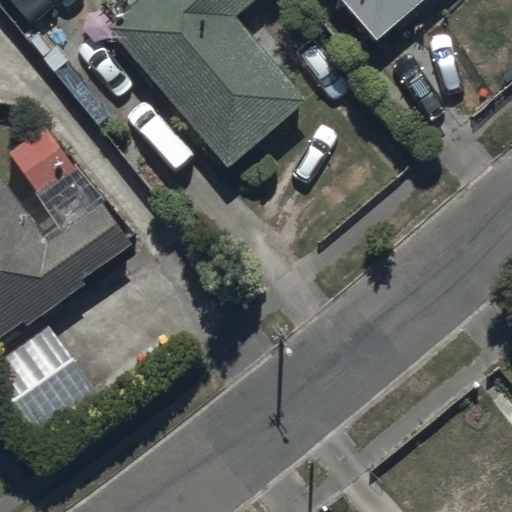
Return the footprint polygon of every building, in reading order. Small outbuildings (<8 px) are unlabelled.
[(266,0),(142,0),(108,28),(227,172),(307,105),(242,27),(270,3),(266,0)] [(339,0),(381,46),(436,0),(339,0)] [(44,131),(9,159),(46,205),(80,176),(44,131)] [(107,204),(52,241),(0,165),(0,346),(27,328),(30,333),(142,256),(107,204)] [(99,400),(49,329),(0,363),(0,395),(35,445),(99,400)]
